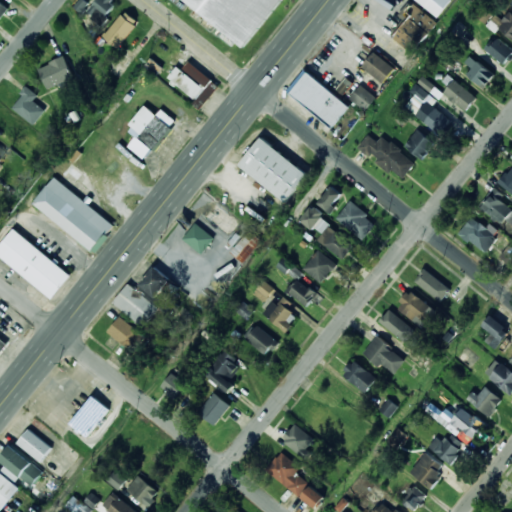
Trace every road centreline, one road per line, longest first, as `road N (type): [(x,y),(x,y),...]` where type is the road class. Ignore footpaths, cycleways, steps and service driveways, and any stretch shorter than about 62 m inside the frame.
road 1 (primary): [(0,407),(331,0)]
road 2 (residential): [(190,511),(511,115)]
road 3 (residential): [(511,300),(145,0)]
road 4 (residential): [(279,511),(0,283)]
